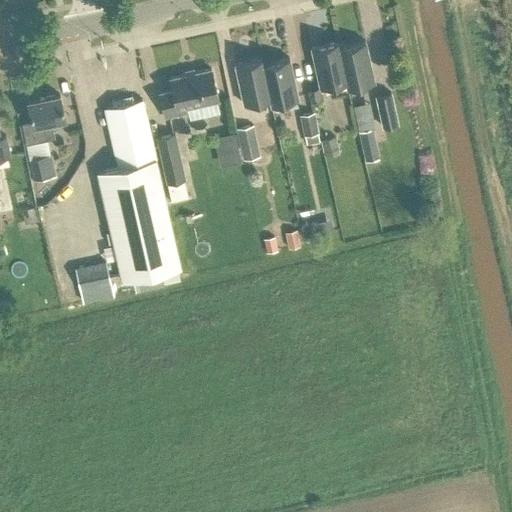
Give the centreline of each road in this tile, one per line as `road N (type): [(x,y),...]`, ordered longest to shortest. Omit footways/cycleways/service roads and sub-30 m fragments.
road 1 (track): [(503,511),(409,0)]
road 2 (track): [(511,266),(458,0)]
road 3 (tertiary): [(88,28),(214,0)]
